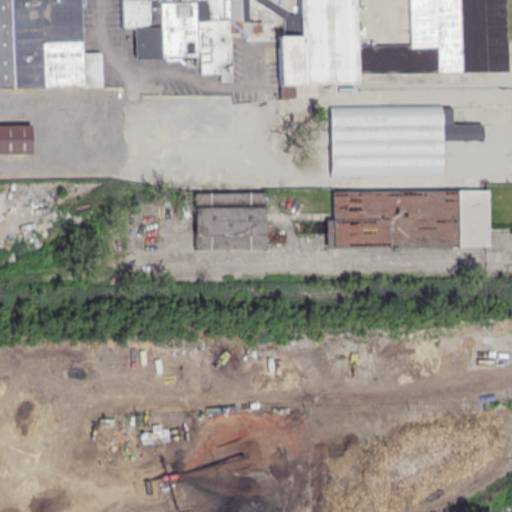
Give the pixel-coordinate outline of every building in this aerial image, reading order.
[(0,0),(0,86),(81,85),(79,0),(0,0)] [(508,70),(505,0),(408,0),(410,45),(355,47),(353,0),(121,0),(122,28),(133,27),(134,59),(202,57),(203,81),(231,80),(230,34),(279,33),(280,86),(357,83),(357,75),(508,70)] [(89,55),(90,85),(100,85),(100,55),(89,55)] [(330,173),(441,171),(441,140),(483,139),(482,125),(452,126),(452,105),(329,107),(330,173)] [(31,125),(0,124),(0,154),(31,155),(31,125)] [(325,248),(488,246),(487,190),(331,192),(331,220),(299,220),(299,234),(325,233),(325,248)] [(264,193),(193,193),(194,250),(264,249),(264,193)]
